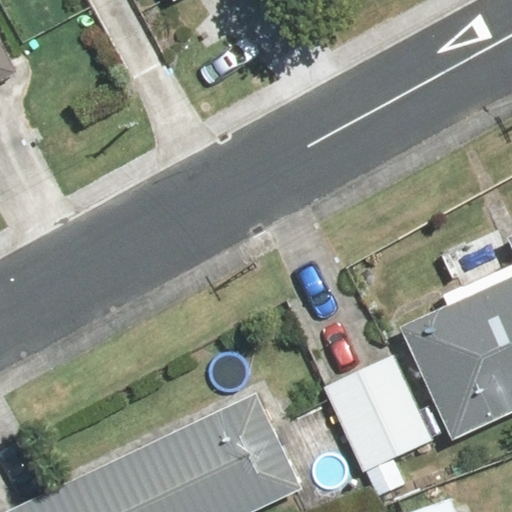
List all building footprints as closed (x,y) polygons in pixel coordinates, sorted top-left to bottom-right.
[(0,0),(0,81),(15,72),(0,46),(0,0)] [(442,313),(400,332),(451,444),(511,416),(511,268),(437,302),(442,313)] [(393,358),(323,390),(360,473),(430,441),(393,358)] [(256,393),(4,511),(254,511),(302,489),(256,393)] [(456,511),(452,502),(422,511),(456,511)]
